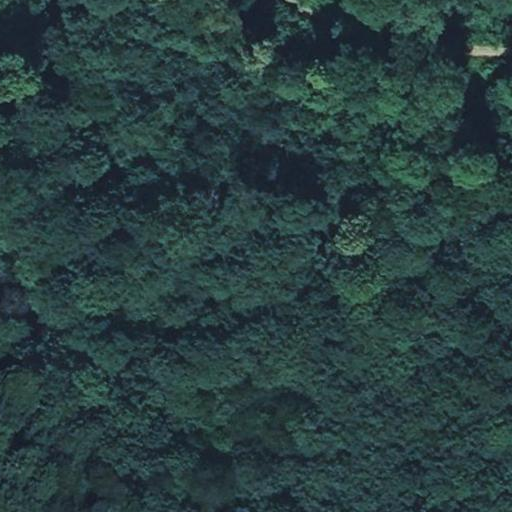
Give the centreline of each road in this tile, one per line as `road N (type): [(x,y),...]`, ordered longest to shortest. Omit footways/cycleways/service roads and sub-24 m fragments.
road 1 (track): [(511,195),(226,235),(0,234)]
road 2 (track): [(511,24),(304,8),(295,0)]
